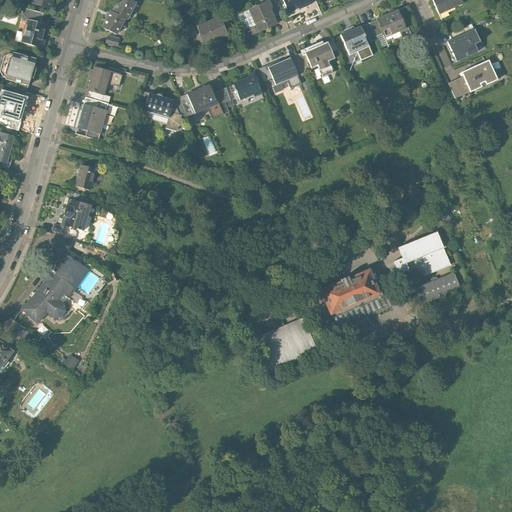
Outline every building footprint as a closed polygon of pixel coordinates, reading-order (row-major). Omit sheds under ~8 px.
[(53,0),(32,0),(31,3),(51,9),(53,0)] [(128,0),(118,0),(111,14),(119,17),(118,18),(124,21),(126,22),(136,4),(128,0)] [(267,0),(268,2),(269,2),(272,9),(271,10),(274,18),(281,15),(274,0),(267,0)] [(282,0),(286,9),(284,9),(288,18),(306,10),(306,8),(312,6),(309,0),(282,0)] [(314,0),(309,0),(312,6),(306,8),(306,10),(308,14),(319,9),(314,0)] [(460,0),(433,0),(440,15),(463,4),(460,0)] [(272,9),(269,2),(268,2),(249,11),(258,32),(277,24),(274,18),(271,10),(272,9)] [(26,21),(27,19),(41,23),(43,14),(24,9),(21,17),(22,19),(22,20),(23,20),(24,21),(26,21)] [(398,11),(377,20),(383,33),(384,37),(405,28),(398,11)] [(109,13),(101,28),(117,36),(124,21),(118,18),(119,17),(111,14),(109,13)] [(228,36),(220,17),(197,27),(205,46),(228,36)] [(46,24),(41,23),(27,19),(26,21),(20,42),(43,49),(45,41),(42,40),(46,24)] [(363,26),(368,39),(383,33),(377,20),(363,26)] [(203,47),(205,46),(197,27),(192,25),(186,34),(201,42),(203,47)] [(451,34),(454,39),(470,32),(467,26),(451,34)] [(360,28),(341,36),(348,52),(367,43),(360,28)] [(447,42),(456,62),(477,52),(474,45),(479,42),(474,30),(470,32),(454,39),(447,42)] [(119,40),(107,36),(104,45),(116,48),(119,40)] [(334,58),(327,43),(323,45),(322,41),(300,51),(301,53),(303,56),(305,55),(311,66),(311,68),(316,66),(320,75),(331,70),(328,61),(334,58)] [(36,59),(14,52),(6,78),(14,81),(27,85),(28,85),(36,59)] [(301,53),(296,56),(302,70),(311,66),(305,55),(303,56),(301,53)] [(296,56),(289,59),(298,79),(305,76),(302,70),(296,56)] [(268,68),(276,85),(286,80),(290,88),(300,84),(298,79),(289,59),(268,68)] [(488,61),(461,73),(462,77),(469,93),(470,93),(497,81),(488,61)] [(122,74),(94,66),(87,90),(103,94),(107,83),(118,86),(122,74)] [(249,79),(234,85),(241,101),(255,95),(255,97),(263,94),(255,74),(248,77),(249,79)] [(469,93),(462,77),(448,84),(455,99),(469,93)] [(25,92),(27,85),(14,81),(12,88),(19,90),(25,92)] [(208,86),(187,95),(195,114),(216,104),(212,94),(208,86)] [(226,88),(212,94),(216,104),(218,104),(219,106),(231,100),(226,88)] [(19,90),(17,97),(24,100),(29,101),(31,94),(25,92),(19,90)] [(110,96),(103,94),(87,90),(85,96),(108,103),(110,96)] [(138,105),(145,107),(149,94),(142,92),(138,105)] [(17,97),(6,94),(0,115),(18,120),(24,100),(17,97)] [(173,101),(149,94),(145,107),(144,111),(168,118),(169,113),(173,101)] [(189,116),(195,114),(187,95),(181,98),(189,116)] [(106,110),(108,103),(85,96),(83,104),(84,104),(106,110)] [(106,110),(84,104),(77,127),(87,130),(100,133),(106,110)] [(182,116),(169,113),(168,118),(169,118),(166,129),(178,132),(182,116)] [(98,139),(100,133),(87,130),(85,136),(98,139)] [(0,162),(1,162),(0,165),(9,168),(12,157),(9,156),(14,137),(1,133),(0,135),(0,162)] [(210,135),(203,137),(208,155),(215,153),(210,135)] [(106,166),(74,158),(67,183),(99,192),(106,166)] [(91,206),(69,200),(61,226),(66,227),(84,232),(91,206)] [(64,236),(66,227),(61,226),(61,227),(54,225),(52,232),(64,236)] [(435,233),(398,248),(411,280),(448,265),(435,233)] [(72,241),(57,236),(53,248),(68,253),(72,241)] [(89,267),(63,253),(39,290),(21,309),(37,324),(47,313),(54,318),(59,318),(65,311),(64,306),(62,304),(89,267)] [(379,296),(369,271),(319,291),(329,316),(379,296)] [(459,289),(452,273),(415,289),(421,304),(459,289)] [(259,336),(272,370),(316,353),(303,319),(259,336)] [(25,329),(10,320),(2,329),(19,340),(25,329)] [(0,368),(12,353),(0,343),(0,368)]
